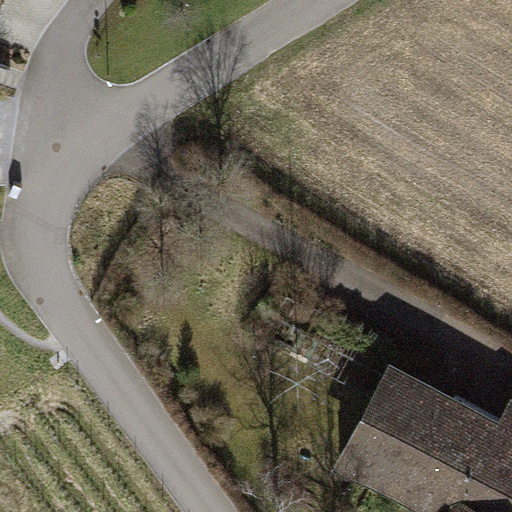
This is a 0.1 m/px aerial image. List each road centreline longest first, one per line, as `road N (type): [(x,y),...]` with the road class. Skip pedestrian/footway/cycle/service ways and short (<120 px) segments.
road 1 (residential): [(90,140),(37,211),(40,269),(209,511)]
road 2 (residential): [(327,0),(90,140)]
road 3 (residential): [(90,140),(61,100),(59,55),(100,0)]
